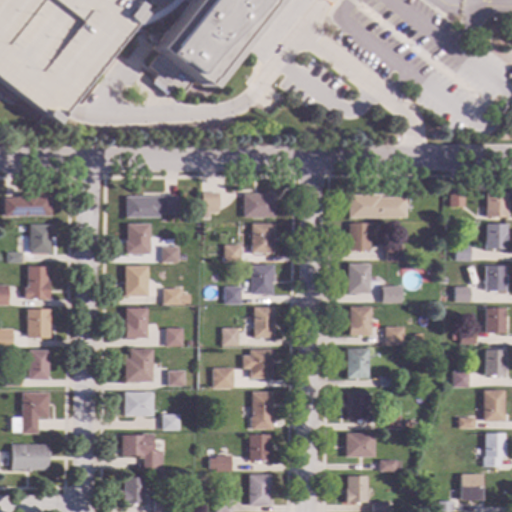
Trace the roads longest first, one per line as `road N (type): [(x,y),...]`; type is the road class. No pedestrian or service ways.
road 1 (residential): [(511,159),(0,162)]
road 2 (residential): [(88,162),(80,511)]
road 3 (residential): [(310,162),(303,511)]
